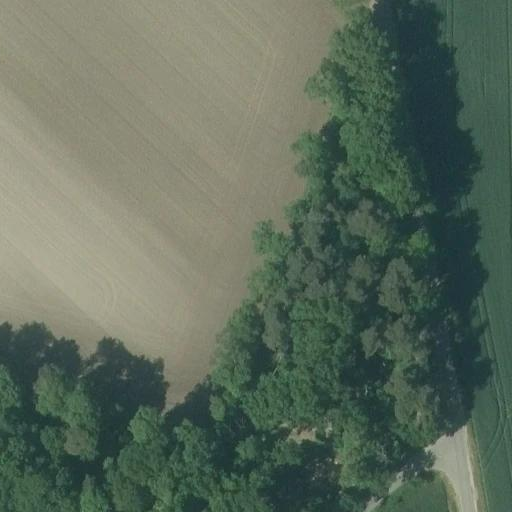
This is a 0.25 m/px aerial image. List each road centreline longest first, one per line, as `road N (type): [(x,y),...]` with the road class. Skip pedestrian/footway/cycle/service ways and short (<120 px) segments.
road 1 (unclassified): [(473,409),(404,0)]
road 2 (unclassified): [(473,409),(352,511)]
